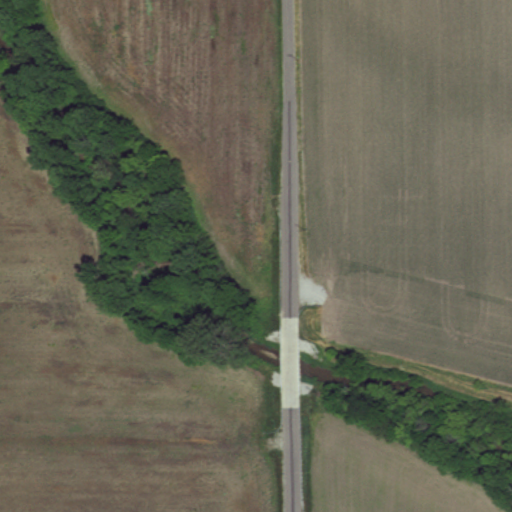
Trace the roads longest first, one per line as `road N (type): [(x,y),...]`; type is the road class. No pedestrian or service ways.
road 1 (tertiary): [(287,0),(291,341)]
road 2 (tertiary): [(292,379),(294,511)]
